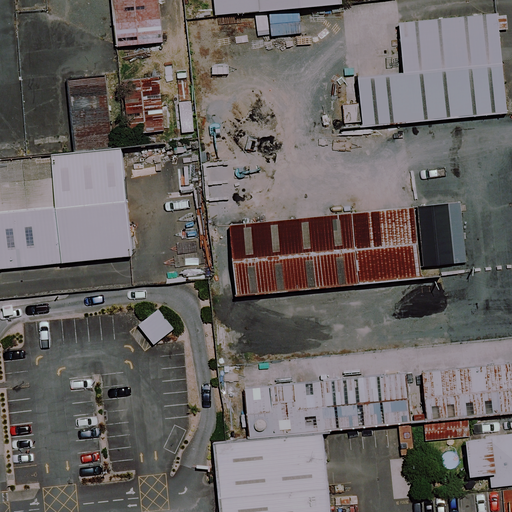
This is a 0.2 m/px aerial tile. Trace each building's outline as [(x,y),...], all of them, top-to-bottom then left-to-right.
[(182,0),(130,0),(136,52),(187,48),(182,0)] [(356,0),(279,0),(282,26),(358,19),(356,0)] [(511,119),(511,17),(413,26),(418,80),(376,84),(380,132),(511,119)] [(121,84),(83,88),(89,153),(127,150),(121,84)] [(143,156),(0,169),(0,278),(153,265),(143,156)] [(266,176),(235,178),(239,221),(270,218),(266,176)] [(434,212),(249,228),(256,301),(440,284),(434,212)] [(175,330),(160,310),(140,325),(155,345),(175,330)] [(511,361),(422,370),(427,419),(468,416),(511,411),(511,361)] [(410,421),(405,371),(244,387),(249,436),(322,430),(410,421)] [(427,419),(424,420),(426,439),(470,435),(468,416),(427,419)] [(249,436),(212,441),(218,511),(330,511),(322,430),(249,436)] [(511,432),(465,438),(469,474),(489,472),(491,486),(511,483),(511,432)]
